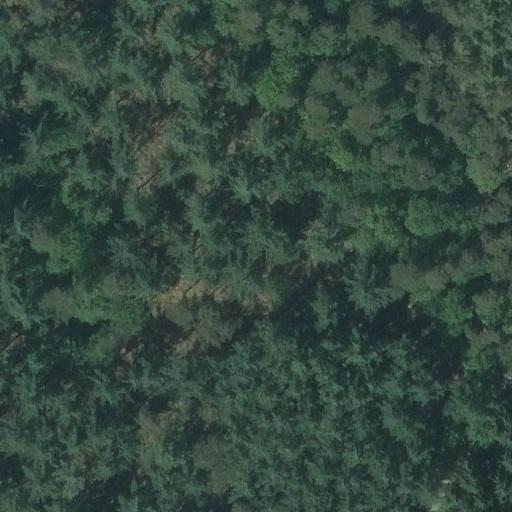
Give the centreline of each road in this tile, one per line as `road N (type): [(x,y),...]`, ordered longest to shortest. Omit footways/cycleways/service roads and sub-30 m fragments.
road 1 (track): [(415,0),(511,136)]
road 2 (track): [(434,511),(479,420),(511,380)]
